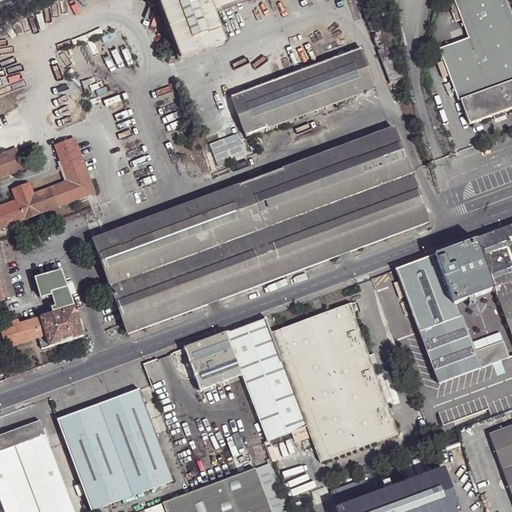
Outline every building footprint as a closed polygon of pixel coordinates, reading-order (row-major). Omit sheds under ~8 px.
[(212,7),(208,0),(155,0),(178,60),(225,42),(216,19),(212,7)] [(229,0),(212,7),(216,19),(268,0),(229,0)] [(392,11),(388,0),(381,0),(375,2),(380,17),(392,13),(393,13),(392,11)] [(511,18),(505,0),(453,0),(468,38),(438,48),(457,100),(459,99),(468,124),(511,107),(511,18)] [(374,41),(377,44),(380,40),(384,38),(388,37),(392,38),(393,33),(392,28),(390,26),(386,24),(382,23),(378,24),(375,26),(373,28),(372,33),(372,37),(374,41)] [(392,82),(407,76),(392,38),(388,37),(384,38),(380,40),(377,44),(392,82)] [(245,138),(377,90),(361,49),(230,98),(236,113),(245,138)] [(102,262),(128,335),(429,223),(410,171),(394,128),(277,171),(240,185),(93,239),(102,262)] [(68,182),(51,188),(58,207),(94,194),(73,139),(55,145),(68,182)] [(0,156),(0,178),(24,170),(16,150),(0,156)] [(0,228),(58,207),(51,188),(33,195),(30,183),(13,190),(16,201),(0,207),(0,228)] [(511,226),(476,240),(495,291),(511,283),(511,226)] [(495,291),(476,240),(435,255),(454,307),(495,291)] [(0,291),(3,301),(14,297),(0,250),(0,291)] [(435,255),(396,270),(401,281),(406,296),(438,383),(477,369),(454,307),(435,255)] [(52,294),(67,289),(62,272),(36,280),(42,298),(53,295),(52,294)] [(400,298),(406,296),(401,281),(395,283),(400,298)] [(511,336),(511,283),(495,291),(511,336)] [(56,308),(58,314),(73,308),(67,289),(52,294),(53,295),(56,308)] [(477,369),(511,355),(511,336),(495,291),(454,307),(477,369)] [(349,304),(271,334),(320,462),(398,433),(349,304)] [(52,315),(39,319),(44,336),(49,348),(83,337),(75,308),(73,308),(58,314),(52,315)] [(39,319),(18,326),(11,328),(0,331),(0,336),(4,349),(37,339),(44,336),(39,319)] [(280,363),(263,319),(184,349),(200,392),(243,377),(280,363)] [(44,336),(37,339),(41,350),(49,348),(44,336)] [(243,377),(268,444),(305,430),(280,363),(243,377)] [(136,392),(54,424),(87,511),(92,511),(170,483),(136,392)] [(0,510),(0,511),(71,511),(36,421),(0,433),(0,510)] [(511,424),(490,433),(497,453),(511,492),(511,424)] [(268,511),(253,468),(240,474),(192,492),(187,493),(160,503),(141,510),(141,511),(268,511)] [(459,511),(443,470),(337,510),(337,511),(459,511)]
